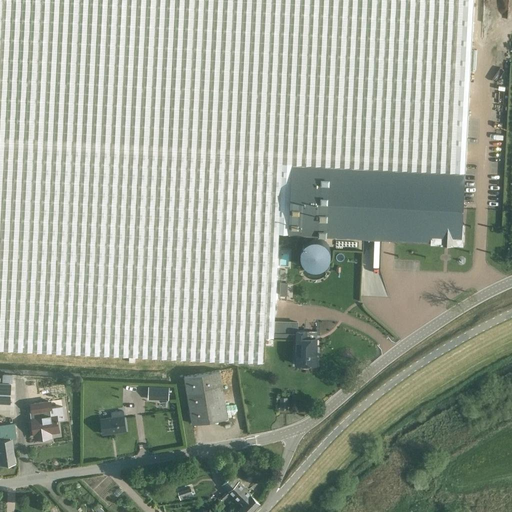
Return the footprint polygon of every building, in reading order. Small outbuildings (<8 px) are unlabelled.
[(273,337),(274,333),(279,235),(462,244),(474,0),(0,0),(0,348),(263,362),(265,337),(273,337)] [(296,333),(274,333),(273,337),(296,337),(296,364),(316,365),(316,349),(316,339),(306,338),(306,331),(297,331),(296,333)] [(220,370),(184,376),(192,424),(228,418),(220,370)] [(3,383),(3,378),(0,378),(0,403),(11,404),(11,384),(3,383)] [(152,399),(168,400),(169,388),(153,387),(149,387),(148,399),(152,399)] [(288,397),(280,397),(280,409),(288,409),(288,397)] [(63,406),(52,407),(52,401),(42,402),(33,403),(34,410),(30,411),(31,418),(32,418),(34,436),(43,434),(43,437),(51,436),(51,433),(59,432),(57,420),(65,419),(63,406)] [(101,419),(103,434),(126,431),(123,411),(112,413),(112,417),(101,419)] [(15,423),(0,425),(0,455),(0,457),(0,464),(15,463),(11,439),(17,438),(15,423)] [(239,509),(241,511),(250,511),(258,504),(232,476),(223,484),(243,505),(239,509)] [(193,495),(191,488),(179,492),(181,499),(193,495)]
